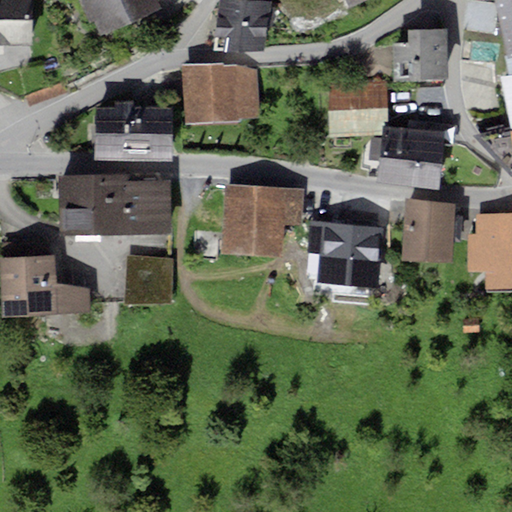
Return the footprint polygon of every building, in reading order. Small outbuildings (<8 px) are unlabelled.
[(42,0),(0,0),(0,48),(42,48),(42,0)] [(142,0),(96,0),(117,34),(153,17),(142,0)] [(142,0),(153,17),(175,5),(172,0),(142,0)] [(273,1),(245,0),(220,0),(215,50),(267,50),(273,1)] [(511,0),(494,0),(506,58),(511,56),(511,0)] [(408,46),(390,47),(391,79),(443,78),(442,33),(408,34),(408,46)] [(182,65),(185,124),(242,123),(240,118),(259,117),(258,71),(237,66),(223,67),(223,64),(182,65)] [(511,74),(509,75),(502,77),(511,131),(511,130),(511,74)] [(394,88),(333,91),(333,137),(387,136),(397,135),(394,88)] [(115,107),(97,107),(97,157),(172,158),(172,108),(134,107),(134,101),(115,101),(115,107)] [(511,130),(511,131),(474,135),(511,174),(511,172),(511,130)] [(387,136),(381,179),(449,187),(455,141),(397,135),(387,136)] [(144,176),(73,178),(75,237),(146,233),(144,182),(144,176)] [(186,181),(144,182),(146,233),(187,233),(186,181)] [(310,192),(235,187),(233,255),(297,258),(297,227),(310,228),(310,192)] [(467,205),(414,202),(413,259),(467,263),(467,205)] [(511,216),(485,217),(490,291),(511,290),(511,216)] [(395,230),(323,223),(317,282),(391,288),(395,230)] [(180,258),(132,257),(130,304),(179,304),(180,258)] [(70,258),(14,261),(18,319),(104,313),(100,294),(72,285),(70,258)]
